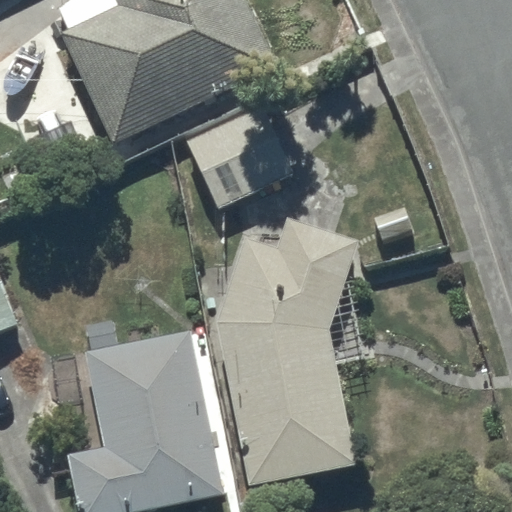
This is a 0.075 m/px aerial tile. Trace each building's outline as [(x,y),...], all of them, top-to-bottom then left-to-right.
[(66,43),(119,156),(282,79),(245,0),(88,0),(62,17),(72,41),(66,43)] [(187,152),(221,221),(300,182),(266,113),(187,152)] [(221,335),(253,501),(361,480),(328,340),(359,254),(291,230),(281,260),(251,250),(221,335)] [(0,343),(21,335),(0,285),(0,343)] [(71,466),(79,511),(218,511),(229,510),(197,343),(90,364),(108,459),(71,466)]
